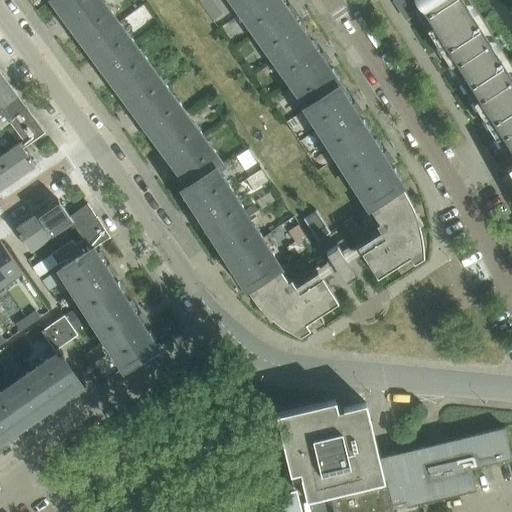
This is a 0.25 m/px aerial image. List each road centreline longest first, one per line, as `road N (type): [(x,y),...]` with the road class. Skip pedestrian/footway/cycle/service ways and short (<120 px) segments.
road 1 (residential): [(511,292),(453,184),(331,0)]
road 2 (residential): [(511,388),(277,367),(218,330)]
road 3 (residential): [(0,507),(32,455),(218,330)]
road 4 (residential): [(218,330),(85,153)]
road 5 (residential): [(85,153),(0,22)]
